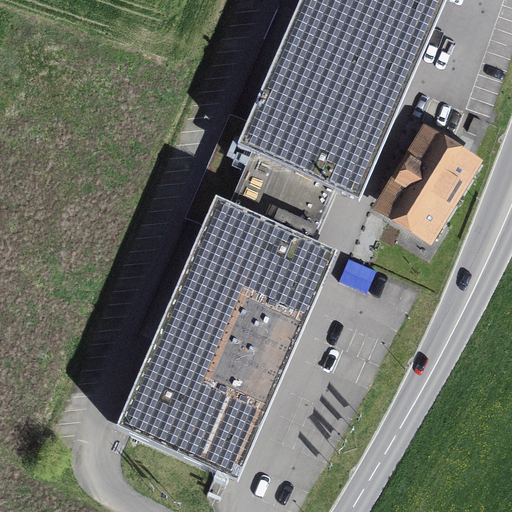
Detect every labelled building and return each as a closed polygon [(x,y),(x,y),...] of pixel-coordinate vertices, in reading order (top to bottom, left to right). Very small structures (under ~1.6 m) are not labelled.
[(326,189),(359,203),(447,0),(304,0),(238,152),(326,189)] [(440,105),(428,130),(465,149),(478,124),(440,105)] [(468,166),(427,142),(387,208),(428,233),(468,166)] [(238,152),(216,203),(303,240),(326,189),(238,152)] [(237,483),(336,254),(303,240),(216,203),(117,432),(237,483)]
